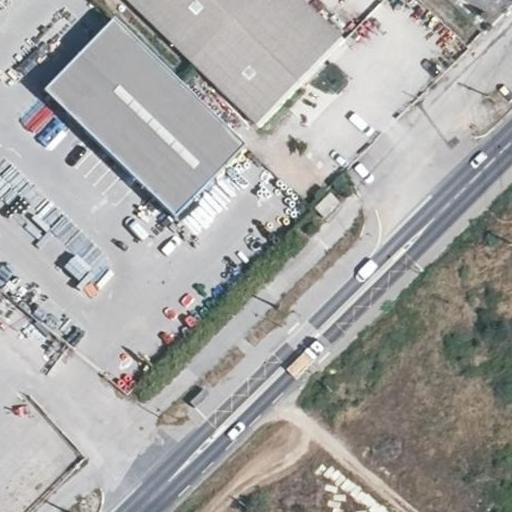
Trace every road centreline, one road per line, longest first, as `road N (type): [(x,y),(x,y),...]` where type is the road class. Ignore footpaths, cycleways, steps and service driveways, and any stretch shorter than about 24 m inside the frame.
road 1 (primary): [(139,511),(511,139)]
road 2 (unknown): [(0,234),(97,323),(125,320),(138,272),(121,238),(71,181)]
road 3 (unknown): [(46,386),(115,445),(154,497)]
